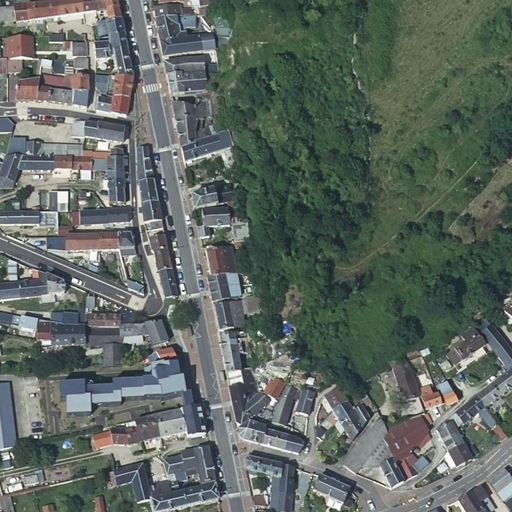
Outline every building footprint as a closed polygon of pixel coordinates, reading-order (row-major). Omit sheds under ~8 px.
[(1,8),(0,0),(0,21),(2,21),(2,25),(13,24),(12,21),(60,17),(58,1),(46,3),(39,4),(38,2),(1,8)] [(84,13),(81,0),(62,0),(58,1),(60,17),(61,17),(84,13)] [(105,10),(103,0),(81,0),(84,13),(87,13),(97,11),(105,10)] [(115,0),(103,0),(105,10),(107,17),(107,21),(120,19),(118,9),(116,2),(115,0)] [(155,21),(157,21),(181,17),(181,16),(179,4),(177,5),(152,8),(154,15),(155,21)] [(198,10),(198,14),(208,12),(207,5),(200,6),(201,10),(198,10)] [(159,30),(161,44),(187,39),(186,32),(180,33),(179,25),(197,22),(196,15),(185,17),(185,15),(184,15),(181,16),(181,17),(157,21),(159,30)] [(121,24),(120,19),(107,21),(95,23),(98,37),(107,36),(123,33),(121,24)] [(124,39),(123,33),(107,36),(108,41),(104,42),(105,52),(110,51),(126,48),(124,39)] [(161,52),(163,58),(215,49),(212,35),(203,36),(187,39),(161,44),(160,44),(161,52)] [(105,52),(104,42),(94,44),(95,60),(106,59),(105,52)] [(70,44),(70,57),(85,57),(85,44),(70,44)] [(127,54),(126,48),(110,51),(111,58),(113,67),(129,64),(127,54)] [(165,69),(166,77),(201,71),(201,65),(202,58),(186,59),(164,63),(165,69)] [(19,59),(4,59),(4,72),(19,71),(19,59)] [(73,67),(73,68),(87,68),(87,60),(73,59),(73,67)] [(215,63),(201,65),(201,71),(203,71),(204,74),(217,72),(215,63)] [(113,67),(115,78),(132,79),(129,64),(113,67)] [(59,104),(72,106),(73,76),(73,68),(73,67),(64,67),(63,78),(63,92),(59,104)] [(168,87),(170,95),(194,91),(206,89),(204,74),(203,71),(201,71),(166,77),(168,87)] [(63,78),(37,75),(37,79),(32,102),(45,102),(54,103),(59,104),(63,92),(63,78)] [(72,106),(86,108),(88,92),(87,77),(73,76),(72,106)] [(132,79),(115,78),(96,76),(96,88),(102,94),(109,95),(129,97),(131,86),(132,79)] [(18,101),(32,102),(37,79),(33,79),(16,82),(14,101),(18,101)] [(210,98),(207,89),(206,89),(194,91),(196,100),(210,98)] [(127,112),(129,97),(109,95),(109,99),(98,98),(96,110),(124,115),(127,112)] [(210,115),(214,114),(210,98),(196,100),(197,106),(205,107),(204,119),(197,119),(192,132),(213,126),(210,115)] [(174,118),(180,147),(220,136),(215,117),(214,114),(210,115),(213,126),(192,132),(197,119),(204,119),(205,107),(197,106),(177,103),(171,104),(174,118)] [(71,122),(70,122),(69,129),(82,130),(82,122),(71,120),(71,122)] [(82,137),(122,140),(122,126),(82,122),(82,130),(82,137)] [(183,159),(183,163),(223,152),(227,167),(239,164),(231,134),(220,136),(180,147),(183,159)] [(4,143),(3,156),(20,156),(22,156),(23,143),(4,143)] [(81,145),(64,145),(64,157),(66,157),(75,157),(81,157),(81,151),(81,145)] [(106,157),(123,157),(122,148),(109,148),(109,151),(89,151),(89,157),(97,157),(106,157)] [(140,205),(156,201),(153,187),(151,176),(148,165),(146,155),(145,148),(137,150),(135,150),(135,185),(138,185),(140,205)] [(1,164),(0,166),(0,186),(10,187),(16,171),(20,171),(20,160),(20,156),(3,156),(1,164)] [(30,157),(23,156),(22,156),(20,156),(20,160),(20,171),(52,172),(52,169),(52,157),(51,157),(37,157),(30,157)] [(75,157),(66,157),(64,157),(58,157),(52,157),(52,169),(75,169),(75,157)] [(123,167),(123,157),(106,157),(106,168),(123,167)] [(123,167),(106,168),(107,178),(124,178),(123,167)] [(124,178),(107,178),(107,188),(124,188),(124,178)] [(116,204),(124,204),(124,188),(107,188),(108,204),(116,204)] [(225,203),(230,201),(227,188),(189,194),(190,198),(193,210),(217,205),(225,203)] [(48,191),(48,211),(67,211),(67,191),(48,191)] [(225,203),(226,209),(239,209),(236,200),(230,201),(225,203)] [(140,205),(141,212),(158,209),(156,201),(140,205)] [(145,233),(162,229),(159,217),(158,209),(141,212),(143,223),(145,233)] [(231,225),(234,241),(241,240),(249,238),(247,223),(244,223),(239,209),(226,209),(200,211),(201,226),(196,226),(198,237),(208,236),(207,227),(231,225)] [(105,213),(74,213),(74,225),(80,225),(80,227),(104,227),(113,227),(129,227),(126,212),(105,213)] [(32,213),(0,213),(0,225),(22,226),(22,222),(32,222),(32,213)] [(38,213),(32,213),(32,222),(44,222),(44,213),(38,213)] [(153,253),(155,263),(168,260),(164,241),(162,229),(145,233),(150,254),(153,253)] [(64,237),(64,239),(64,253),(98,253),(97,236),(64,237)] [(97,236),(98,253),(117,252),(117,236),(97,236)] [(134,252),(131,236),(117,236),(117,252),(134,252)] [(64,239),(56,239),(56,250),(64,253),(64,239)] [(209,277),(235,273),(230,246),(204,251),(205,254),(208,272),(209,277)] [(136,258),(134,252),(117,252),(119,260),(124,260),(136,258)] [(0,284),(0,300),(16,299),(15,283),(13,262),(12,261),(6,259),(8,284),(0,284)] [(158,273),(170,270),(169,264),(168,260),(155,263),(158,273)] [(16,299),(38,297),(36,271),(33,271),(30,269),(30,282),(15,283),(16,299)] [(209,277),(206,278),(207,283),(210,296),(211,303),(230,299),(230,298),(239,296),(236,281),(238,281),(241,283),(253,281),(251,269),(235,273),(209,277)] [(158,273),(164,299),(168,298),(175,296),(172,282),(170,270),(158,273)] [(36,271),(38,297),(45,296),(44,275),(36,271)] [(45,301),(51,300),(53,300),(52,295),(61,295),(61,282),(44,275),(45,296),(45,301)] [(142,288),(124,281),(126,289),(143,297),(142,288)] [(212,307),(214,316),(217,332),(246,327),(246,326),(257,313),(258,295),(244,298),(240,301),(212,307)] [(45,296),(38,297),(38,304),(51,303),(51,300),(45,301),(45,296)] [(119,309),(119,317),(119,321),(134,321),(133,315),(119,309)] [(0,322),(17,326),(18,317),(0,313),(0,322)] [(82,327),(82,316),(74,316),(50,314),(49,323),(66,326),(82,327)] [(87,316),(86,327),(101,327),(117,328),(119,327),(134,326),(134,321),(119,321),(119,317),(87,316)] [(32,331),(35,320),(18,317),(17,326),(16,327),(32,331)] [(484,319),(472,328),(483,345),(486,344),(497,336),(484,319)] [(49,341),(49,323),(37,321),(35,339),(35,340),(49,341)] [(66,326),(49,323),(49,341),(48,346),(66,346),(66,326)] [(162,332),(158,323),(155,323),(142,325),(148,338),(152,346),(166,341),(165,338),(162,332)] [(142,325),(134,326),(119,327),(117,328),(119,342),(148,338),(142,325)] [(82,330),(82,327),(66,326),(66,346),(82,346),(83,346),(82,330)] [(470,326),(462,330),(460,331),(464,340),(447,350),(454,363),(483,345),(472,328),(470,326)] [(119,342),(117,328),(101,329),(101,346),(119,346),(120,346),(119,342)] [(82,330),(83,346),(97,346),(101,346),(101,329),(82,330)] [(249,358),(244,330),(218,336),(221,352),(225,373),(228,373),(239,371),(237,360),(240,360),(242,370),(249,369),(249,358)] [(486,344),(506,370),(511,365),(511,355),(497,336),(486,344)] [(121,367),(120,354),(120,346),(119,346),(101,346),(101,353),(101,356),(101,368),(121,367)] [(174,358),(171,351),(155,353),(148,356),(149,367),(161,365),(177,364),(174,358)] [(400,357),(385,363),(399,403),(414,398),(400,357)] [(161,368),(161,365),(149,367),(149,374),(142,374),(143,380),(109,382),(109,388),(80,390),(79,384),(56,385),(57,402),(63,402),(63,418),(86,417),(86,408),(117,406),(117,401),(158,399),(158,401),(180,397),(182,409),(191,407),(188,394),(183,395),(181,379),(177,380),(175,366),(161,368)] [(511,367),(507,371),(473,396),(483,409),(511,386),(511,367)] [(228,388),(235,427),(237,427),(239,427),(240,426),(249,418),(250,420),(254,416),(245,407),(257,396),(253,383),(257,383),(253,368),(249,369),(242,370),(239,371),(228,373),(229,375),(232,375),(234,386),(228,388)] [(283,376),(274,372),(269,384),(265,383),(262,391),(261,393),(261,395),(263,397),(265,398),(269,400),(273,402),(283,376)] [(228,373),(225,373),(227,386),(228,388),(234,386),(232,375),(229,375),(228,373)] [(285,378),(271,425),(283,428),(291,397),(296,399),(301,383),(285,378)] [(420,409),(437,403),(433,392),(427,393),(425,384),(422,385),(420,379),(412,382),(414,388),(413,388),(420,409)] [(454,401),(443,381),(436,384),(438,389),(435,389),(442,405),(454,401)] [(0,448),(14,445),(7,382),(0,382),(0,448)] [(350,382),(336,391),(341,399),(348,395),(346,391),(353,387),(350,382)] [(336,391),(335,388),(323,397),(330,410),(343,402),(342,400),(341,399),(336,391)] [(311,393),(302,390),(298,402),(297,402),(290,424),(305,428),(305,418),(306,411),(307,403),(311,393)] [(245,407),(254,416),(267,404),(258,394),(257,396),(245,407)] [(473,396),(458,408),(452,413),(459,422),(462,425),(483,409),(473,396)] [(273,402),(269,400),(267,404),(266,406),(272,409),(275,403),(273,402)] [(336,419),(349,412),(343,402),(330,410),(331,411),(334,417),(336,420),(336,419)] [(199,416),(197,406),(191,407),(182,409),(178,410),(183,434),(189,433),(190,440),(203,437),(199,416)] [(352,419),(363,413),(358,406),(349,412),(336,419),(336,420),(342,430),(342,429),(354,422),(352,419)] [(183,434),(178,410),(152,416),(157,439),(157,440),(183,434)] [(329,422),(334,417),(331,411),(313,426),(313,431),(313,437),(316,439),(323,432),(320,430),(328,421),(329,422)] [(354,422),(364,416),(363,413),(352,419),(354,422)] [(423,413),(416,415),(421,424),(427,422),(423,413)] [(459,422),(452,413),(448,416),(456,425),(459,422)] [(369,427),(341,465),(351,474),(357,467),(378,440),(389,459),(391,462),(393,461),(404,455),(407,452),(415,439),(422,429),(423,428),(421,424),(416,415),(380,427),(378,421),(369,427)] [(157,439),(152,416),(131,420),(132,427),(125,429),(93,435),(95,446),(117,443),(126,445),(157,439)] [(342,430),(349,441),(366,418),(364,416),(354,422),(342,429),(342,430)] [(123,422),(125,429),(132,427),(131,420),(123,422)] [(452,431),(446,421),(432,428),(438,438),(452,431)] [(251,443),(256,427),(249,425),(236,431),(236,435),(241,441),(251,443)] [(487,430),(495,442),(501,438),(493,426),(487,430)] [(264,429),(256,427),(251,443),(261,446),(265,433),(264,432),(264,429)] [(425,435),(422,429),(415,439),(419,442),(425,435)] [(438,438),(444,449),(458,441),(452,431),(438,438)] [(265,433),(261,446),(273,449),(282,451),(286,438),(265,433)] [(301,447),(301,445),(294,440),(286,438),(282,451),(296,455),(301,447)] [(375,467),(389,459),(378,440),(357,467),(375,467)] [(462,464),(468,461),(458,441),(444,449),(452,465),(456,471),(463,466),(462,464)] [(208,458),(205,446),(179,453),(180,457),(183,472),(170,475),(171,478),(196,472),(199,485),(213,482),(208,458)] [(452,465),(444,449),(438,453),(446,468),(452,465)] [(413,457),(407,452),(404,455),(408,461),(409,460),(413,457)] [(425,464),(418,453),(413,457),(409,460),(417,472),(425,464)] [(408,461),(404,455),(393,461),(398,470),(409,464),(408,461)] [(180,457),(161,462),(164,476),(170,475),(183,472),(180,457)] [(242,461),(243,470),(250,472),(249,475),(253,476),(253,472),(255,473),(257,460),(245,458),(242,461)] [(375,467),(388,489),(402,481),(391,462),(389,459),(375,467)] [(264,511),(273,511),(276,477),(279,466),(257,460),(255,473),(269,476),(266,509),(264,509),(264,511)] [(133,504),(147,500),(148,500),(145,486),(139,463),(109,470),(113,487),(128,483),(133,504)] [(404,480),(415,474),(409,464),(398,470),(404,480)] [(447,476),(456,471),(452,465),(446,468),(444,469),(447,476)] [(273,511),(288,511),(291,484),(292,475),(292,469),(279,466),(276,477),(273,511)] [(510,477),(506,470),(489,484),(493,489),(510,477)] [(340,504),(347,488),(318,477),(311,492),(340,504)] [(503,502),(511,494),(511,478),(510,477),(493,489),(503,502)] [(145,486),(148,500),(175,493),(172,482),(165,483),(164,481),(145,486)] [(186,507),(216,499),(214,490),(213,484),(182,491),(186,507)] [(480,488),(472,493),(479,504),(487,499),(488,498),(480,488)] [(166,511),(186,507),(182,491),(175,493),(148,500),(147,500),(149,511),(166,511)] [(484,511),(479,504),(472,493),(457,501),(465,511),(484,511)] [(249,497),(251,507),(262,505),(261,495),(249,497)] [(5,511),(13,511),(12,497),(3,498),(5,511)] [(95,498),(95,511),(104,511),(104,497),(95,498)] [(479,504),(484,511),(489,511),(494,509),(487,499),(479,504)]
